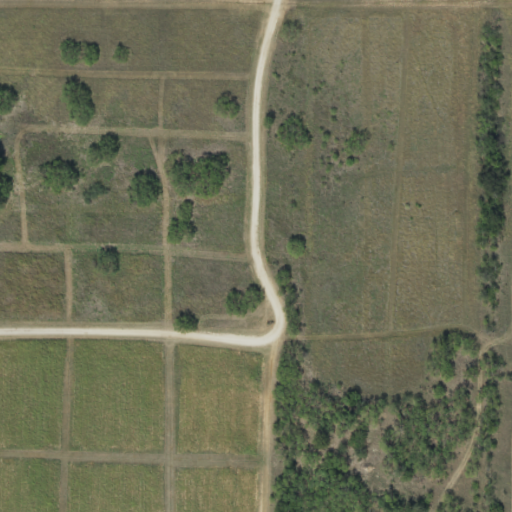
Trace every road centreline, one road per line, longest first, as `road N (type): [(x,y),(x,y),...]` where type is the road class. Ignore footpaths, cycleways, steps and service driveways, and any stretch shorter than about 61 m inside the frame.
road 1 (residential): [(511,12),(483,101),(491,297)]
road 2 (residential): [(511,2),(373,0)]
